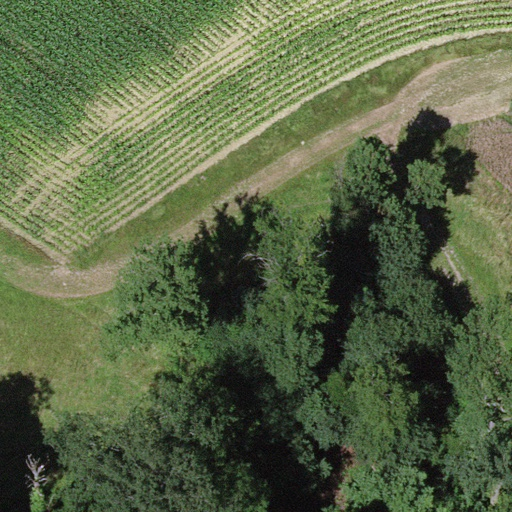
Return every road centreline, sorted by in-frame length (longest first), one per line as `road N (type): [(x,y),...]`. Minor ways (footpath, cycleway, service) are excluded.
road 1 (track): [(0,263),(72,297),(425,96)]
road 2 (track): [(511,353),(425,96),(511,67)]
